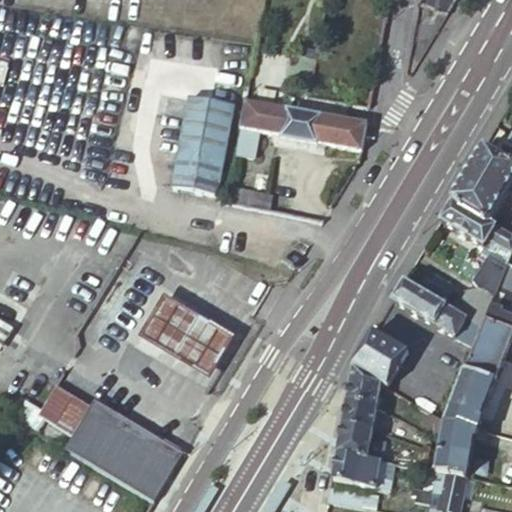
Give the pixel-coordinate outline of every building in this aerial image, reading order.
[(420,0),(419,6),(437,13),(439,0),(420,0)] [(457,0),(439,0),(437,13),(442,15),(448,17),(457,0)] [(234,108),(189,99),(172,193),(217,201),(234,108)] [(366,127),(245,104),(235,153),(253,156),(257,134),(282,138),(281,141),(298,144),(317,148),(317,145),(362,153),(366,127)] [(511,142),(501,161),(511,167),(511,142)] [(511,167),(501,161),(483,150),(452,204),(488,226),(490,225),(493,219),(509,194),(511,195),(511,167)] [(229,190),(225,206),(267,212),(270,196),(229,190)] [(488,226),(452,204),(440,224),(483,250),(487,244),(511,257),(511,253),(511,237),(500,231),(490,225),(488,226)] [(464,371),(443,424),(479,434),(483,424),(480,423),(503,363),(502,363),(511,336),(511,262),(509,262),(505,271),(499,286),(489,310),(481,330),(474,349),(472,353),(466,369),(465,372),(464,371)] [(499,286),(505,271),(495,265),(486,278),(499,286)] [(434,280),(424,296),(444,308),(454,292),(434,280)] [(424,296),(404,284),(392,304),(455,342),(467,322),(459,317),(444,308),(424,296)] [(132,331),(206,376),(233,332),(160,287),(132,331)] [(0,296),(0,352),(24,310),(0,296)] [(471,298),(459,317),(467,322),(481,330),(489,310),(471,298)] [(481,330),(467,322),(455,342),(472,353),(474,349),(481,330)] [(407,356),(373,335),(367,345),(352,370),(362,376),(381,387),(387,390),(407,356)] [(362,376),(352,370),(346,402),(377,409),(381,387),(362,376)] [(47,416),(17,398),(7,416),(37,434),(47,416)] [(373,432),(377,409),(346,402),(342,425),(373,432)] [(87,466),(92,468),(154,504),(182,459),(90,407),(63,452),(87,466)] [(440,438),(443,424),(430,416),(423,427),(431,432),(440,438)] [(479,434),(443,424),(440,438),(433,475),(436,475),(467,482),(473,442),(476,443),(479,434)] [(483,424),(479,434),(488,436),(491,426),(483,424)] [(342,425),(336,456),(368,462),(373,432),(342,425)] [(488,436),(479,434),(476,443),(485,445),(488,436)] [(368,462),(336,456),(331,484),(377,492),(378,482),(381,465),(368,462)] [(467,484),(467,482),(436,475),(435,482),(432,496),(429,509),(428,511),(461,511),(463,500),(467,484)] [(391,484),(378,482),(377,492),(389,495),(391,484)] [(467,484),(463,500),(471,502),(474,486),(467,484)] [(414,506),(429,509),(432,496),(413,492),(411,498),(416,499),(414,506)]
